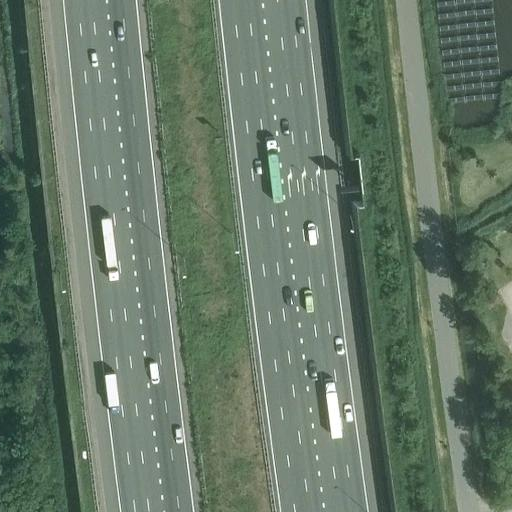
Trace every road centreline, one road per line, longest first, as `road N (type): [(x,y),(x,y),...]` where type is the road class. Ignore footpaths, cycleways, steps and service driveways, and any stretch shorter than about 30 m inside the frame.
road 1 (motorway): [(310,511),(247,0)]
road 2 (unclassified): [(470,511),(407,0)]
road 3 (motorway): [(121,0),(179,511)]
